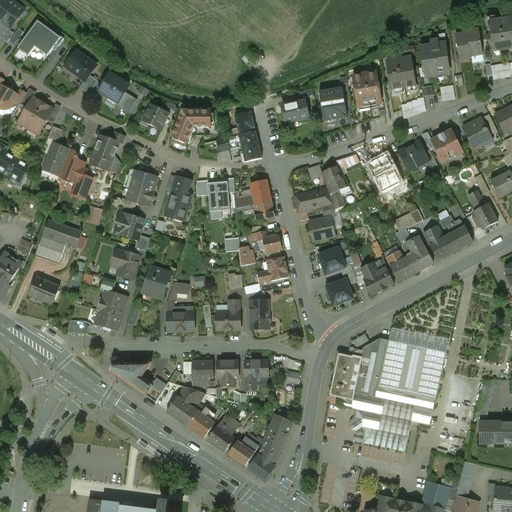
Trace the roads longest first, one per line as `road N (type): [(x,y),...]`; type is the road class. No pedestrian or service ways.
road 1 (residential): [(272,165),(173,157),(0,60)]
road 2 (residential): [(511,86),(344,148),(272,165)]
road 3 (secondary): [(83,380),(275,510)]
road 4 (tertiary): [(511,239),(332,338)]
road 5 (residential): [(320,361),(268,345),(118,347)]
road 6 (residential): [(272,165),(304,299),(332,338)]
road 7 (tertiary): [(320,361),(303,456),(275,510)]
